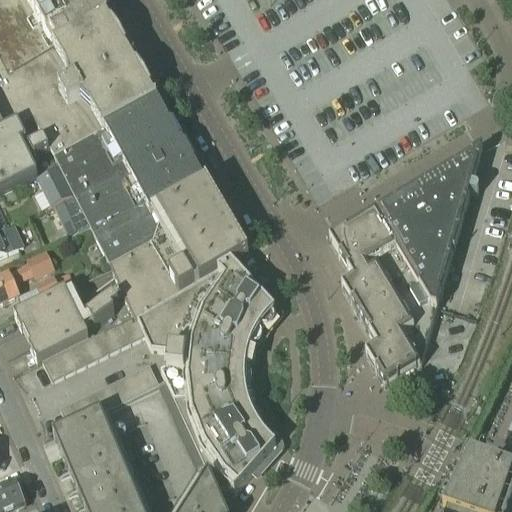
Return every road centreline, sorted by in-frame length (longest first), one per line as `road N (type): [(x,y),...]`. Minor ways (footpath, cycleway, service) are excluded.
road 1 (tertiary): [(320,419),(321,359),(305,288),(132,0)]
road 2 (residential): [(57,511),(0,384)]
